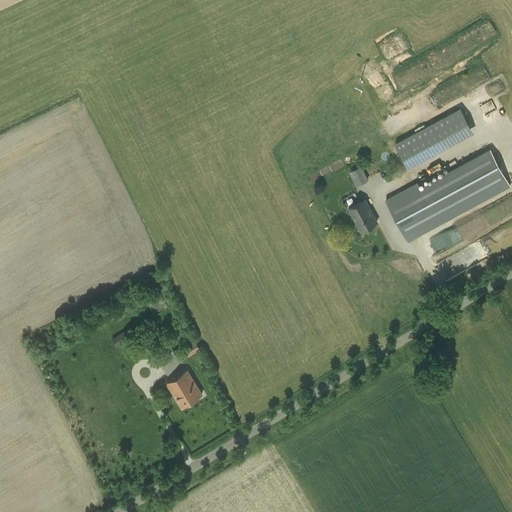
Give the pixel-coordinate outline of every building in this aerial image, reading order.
[(409,136),(395,143),(408,166),(421,159),(409,136)] [(491,148),(420,187),(440,224),(510,185),(491,148)] [(357,186),(369,180),(361,165),(350,172),(357,186)] [(418,182),(385,199),(387,203),(408,242),(440,225),(440,224),(418,182)] [(365,199),(349,207),(361,230),(377,222),(365,199)] [(117,348),(131,340),(131,339),(125,330),(111,338),(117,348)] [(188,357),(201,350),(195,340),(183,348),(188,357)] [(160,351),(153,355),(160,367),(167,363),(160,351)] [(182,407),(202,394),(187,370),(167,383),(182,407)]
